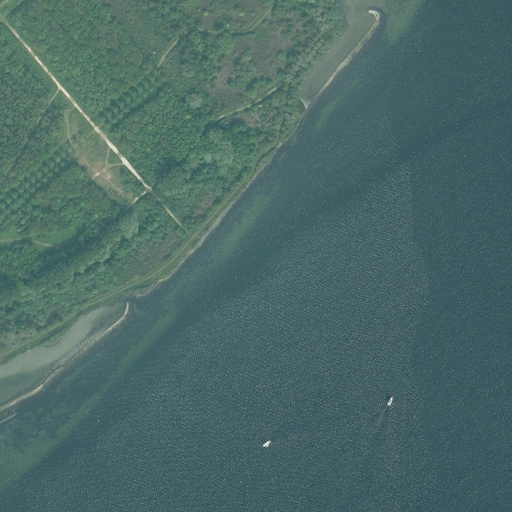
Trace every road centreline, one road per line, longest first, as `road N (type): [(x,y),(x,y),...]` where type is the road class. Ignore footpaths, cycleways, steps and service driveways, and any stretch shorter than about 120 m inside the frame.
road 1 (track): [(309,0),(323,30),(292,75),(278,141),(235,192),(153,281),(0,355)]
road 2 (track): [(292,75),(211,121),(92,244),(0,290)]
road 3 (track): [(274,0),(247,30),(187,31),(156,68),(0,200)]
road 4 (track): [(0,25),(195,237)]
